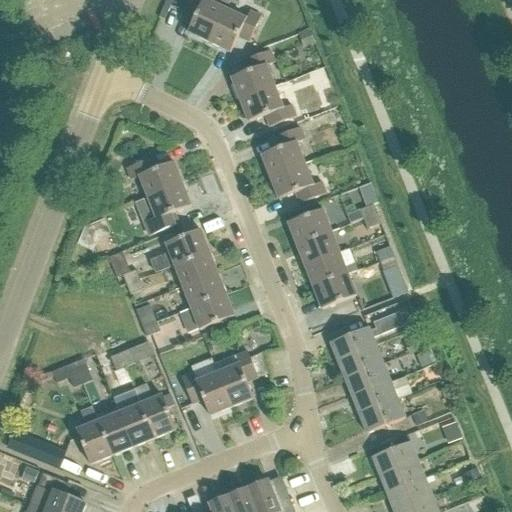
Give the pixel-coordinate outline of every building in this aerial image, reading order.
[(222,0),(192,0),(186,13),(197,19),(189,35),(210,45),(226,11),(230,3),(222,0)] [(226,11),(210,45),(231,55),(239,39),(250,44),(262,18),(250,13),(247,21),(226,11)] [(241,102),(275,89),(267,67),(275,64),(271,53),(245,63),(249,74),(232,81),(241,102)] [(275,89),(241,102),(249,124),(266,118),(270,129),(296,119),(292,107),(284,110),(275,89)] [(271,180),(306,166),(297,144),(305,141),(301,130),(275,140),(279,151),(262,158),(271,180)] [(149,200),(183,186),(175,165),(158,171),(154,160),(128,171),(132,182),(141,179),(149,200)] [(306,166),(271,180),(279,201),(296,195),(301,206),(326,196),(322,184),(314,187),(306,166)] [(183,186),(149,200),(137,205),(151,238),(180,226),(175,215),(192,209),(183,186)] [(361,212),(365,221),(378,216),(375,207),(361,212)] [(297,247),(332,233),(324,212),(289,226),(297,247)] [(360,212),(347,217),(351,227),(364,222),(360,212)] [(378,216),(365,221),(369,231),(382,225),(378,216)] [(86,230),(78,247),(93,253),(98,241),(86,230)] [(170,254),(152,261),(157,275),(175,267),(210,254),(201,232),(167,246),(170,254)] [(332,233),(297,247),(306,269),(341,255),(332,233)] [(378,255),(381,263),(394,258),(391,250),(378,255)] [(210,254),(175,267),(184,289),(218,275),(210,254)] [(314,290),(349,277),(341,255),(306,269),(314,290)] [(394,258),(381,263),(385,273),(398,268),(394,258)] [(128,286),(141,281),(138,272),(124,277),(128,286)] [(184,289),(192,310),(227,297),(218,275),(184,289)] [(349,277),(314,290),(323,312),(357,298),(349,277)] [(141,281),(128,286),(131,296),(145,291),(141,281)] [(227,297),(192,310),(201,332),(235,318),(227,297)] [(103,308),(110,337),(138,330),(136,318),(118,322),(114,306),(103,308)] [(150,308),(138,313),(143,329),(156,324),(150,308)] [(370,330),(331,345),(339,363),(377,348),(373,339),(379,337),(405,327),(403,321),(400,314),(374,325),(376,331),(371,333),(370,330)] [(156,324),(143,329),(147,339),(160,334),(156,324)] [(411,357),(426,351),(421,339),(406,345),(411,357)] [(346,382),(384,366),(377,348),(339,363),(346,382)] [(131,352),(122,356),(127,369),(136,365),(131,352)] [(240,366),(218,375),(233,410),(254,401),(247,384),(259,379),(251,360),(248,353),(236,358),(240,366)] [(419,371),(433,366),(429,354),(415,360),(419,371)] [(251,360),(259,379),(267,376),(263,355),(251,360)] [(127,369),(122,356),(112,359),(118,372),(127,369)] [(86,362),(76,366),(79,373),(85,386),(94,383),(86,362)] [(76,366),(54,375),(58,386),(72,380),(75,390),(85,386),(79,373),(76,366)] [(384,366),(346,382),(353,400),(391,384),(384,366)] [(233,410),(218,375),(197,384),(194,375),(182,380),(193,406),(204,402),(211,418),(233,410)] [(360,418),(399,403),(391,384),(353,400),(360,418)] [(136,391),(142,406),(156,441),(177,432),(163,397),(154,401),(148,386),(136,391)] [(399,403),(360,418),(368,436),(406,421),(399,403)] [(134,449),(156,441),(142,406),(120,415),(134,449)] [(424,413),(413,417),(417,428),(428,424),(424,413)] [(99,424),(113,458),(134,449),(120,415),(99,424)] [(92,467),(113,458),(99,424),(78,432),(92,467)] [(8,447),(58,468),(65,451),(15,430),(8,447)] [(380,478),(419,462),(412,444),(373,459),(380,478)] [(388,496),(426,480),(419,462),(380,478),(388,496)] [(36,485),(41,474),(28,469),(24,480),(36,485)] [(46,511),(84,511),(87,506),(64,496),(68,485),(44,475),(32,506),(47,511),(46,511)] [(483,479),(471,484),(475,493),(487,488),(483,479)] [(426,480),(388,496),(394,511),(399,511),(433,499),(426,480)] [(268,482),(249,490),(257,511),(293,511),(293,510),(289,502),(278,506),(268,482)] [(257,511),(249,490),(230,497),(235,511),(257,511)] [(235,511),(230,497),(210,505),(212,511),(235,511)] [(438,511),(433,499),(399,511),(438,511)]
